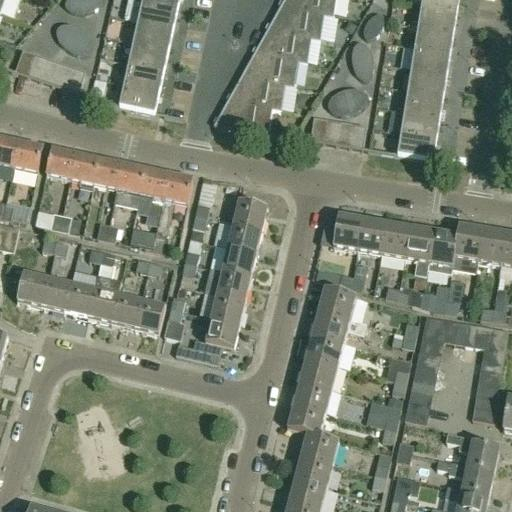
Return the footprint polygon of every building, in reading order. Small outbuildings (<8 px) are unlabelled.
[(81,8),(79,0),(72,0),(72,1),(70,2),(67,4),(75,9),(81,8)] [(143,0),(142,6),(177,14),(180,0),(143,0)] [(333,22),(336,0),(286,0),(278,14),(333,22)] [(423,0),(421,11),(456,17),(459,0),(423,0)] [(98,11),(100,10),(101,8),(102,7),(102,6),(102,5),(102,3),(89,6),(91,16),(94,14),(96,13),(98,11)] [(75,9),(67,4),(66,4),(65,6),(65,7),(64,8),(64,10),(64,11),(65,13),(65,14),(66,15),(67,16),(69,17),(70,17),(75,9)] [(81,8),(83,18),(86,17),(89,17),(91,16),(89,6),(81,8)] [(138,28),(173,35),(177,14),(142,6),(138,28)] [(75,9),(70,17),(73,18),(75,18),(78,18),(80,18),(83,18),(81,8),(75,9)] [(456,17),(421,11),(418,32),(453,38),(456,17)] [(278,14),(265,37),(319,46),(323,22),(332,23),(333,22),(278,14)] [(363,40),(363,42),(364,43),(364,44),(365,45),(366,45),(367,45),(368,45),(371,44),(373,43),(375,42),(377,41),(378,39),(380,37),(381,35),(382,33),(383,30),(383,28),(383,25),(383,23),(382,22),(382,21),(381,20),(380,20),(379,20),(377,20),(374,21),(372,22),(370,24),(369,25),(367,27),(366,29),(365,31),(364,33),(363,35),(363,37),(363,40)] [(138,28),(133,49),(168,56),(173,35),(138,28)] [(67,40),(74,31),(71,31),(68,30),(65,30),(62,30),(61,31),(59,31),(58,32),(57,33),(67,40)] [(74,45),(81,35),(79,34),(76,32),(74,31),(67,40),(74,45)] [(453,38),(418,32),(414,54),(449,59),(453,38)] [(67,40),(57,33),(56,35),(56,36),(56,38),(55,39),(56,41),(57,43),(58,45),(59,48),(60,50),(67,40)] [(81,50),(87,41),(85,39),(83,37),(81,35),(74,45),(81,50)] [(265,37),(252,60),(306,69),(310,45),(319,46),(265,37)] [(67,40),(60,50),(62,52),(64,54),(66,56),(74,45),(67,40)] [(81,50),(90,57),(91,56),(92,55),(92,53),(92,52),(91,49),(90,46),(89,44),(87,41),(81,50)] [(74,45),(66,56),(69,57),(71,58),(74,59),(81,50),(74,45)] [(360,48),(358,48),(357,49),(355,49),(354,50),(353,51),(353,53),(352,54),(360,60),(366,52),(365,50),(364,49),(363,49),(361,48),(360,48)] [(128,70),(163,77),(168,56),(133,49),(128,70)] [(81,50),(74,59),(77,60),(80,61),(82,61),(85,61),(87,60),(88,59),(89,58),(90,57),(81,50)] [(361,65),(372,63),(371,61),(370,59),(369,56),(367,54),(366,52),(360,60),(361,65)] [(360,60),(352,54),(352,57),(351,59),(351,62),(351,64),(351,67),(361,65),(360,60)] [(411,75),(446,81),(449,59),(414,54),(411,75)] [(14,78),(27,83),(34,61),(22,56),(14,78)] [(252,60),(239,84),(293,93),(297,68),(306,70),(306,69),(252,60)] [(27,83),(39,87),(47,65),(34,61),(27,83)] [(363,74),(373,72),(373,69),(372,66),(372,63),(361,65),(363,74)] [(47,65),(39,87),(52,91),(59,69),(47,65)] [(361,65),(351,67),(351,70),(352,73),(353,76),(363,74),(361,65)] [(52,91),(64,96),(72,73),(59,69),(52,91)] [(128,70),(124,91),(159,98),(163,77),(128,70)] [(363,74),(365,86),(366,86),(368,85),(369,84),(370,82),(371,80),(372,78),(372,76),(373,74),(373,72),(363,74)] [(72,73),(64,96),(77,100),(85,78),(72,73)] [(363,74),(353,76),(354,77),(355,79),(356,81),(357,82),(358,84),(360,85),(362,86),(363,86),(365,86),(363,74)] [(446,81),(411,75),(408,96),(443,102),(446,81)] [(239,84),(226,107),(280,116),(284,92),(293,93),(239,84)] [(154,120),(154,119),(159,98),(124,91),(119,113),(154,120)] [(355,105),(352,94),(349,94),(346,95),(344,95),(347,107),(355,105)] [(355,105),(367,101),(366,100),(366,99),(365,98),(363,97),(360,96),(357,95),(355,94),(352,94),(355,105)] [(347,107),(344,95),(342,96),(340,97),(338,98),(336,99),(339,110),(347,107)] [(443,102),(408,96),(404,118),(439,123),(443,102)] [(339,110),(336,99),(334,100),(332,102),(331,104),(329,106),(328,108),(327,110),(327,111),(327,112),(327,113),(339,110)] [(355,105),(358,116),(360,114),(362,113),(364,110),(366,108),(367,106),(367,104),(367,103),(367,101),(355,105)] [(347,107),(351,119),(353,119),(356,117),(358,116),(355,105),(347,107)] [(213,131),(267,140),(271,115),(280,117),(280,116),(226,107),(213,131)] [(339,110),(342,121),(346,120),(351,119),(347,107),(339,110)] [(339,110),(327,113),(328,115),(329,116),(329,117),(332,118),(334,119),(337,120),(339,121),(342,121),(339,110)] [(439,123),(404,118),(401,139),(436,145),(439,123)] [(323,149),(326,126),(313,124),(309,147),(323,149)] [(339,128),(326,126),(323,149),(336,151),(339,128)] [(352,130),(339,128),(336,151),(349,153),(352,130)] [(366,132),(352,130),(349,153),(362,155),(366,132)] [(436,145),(401,139),(397,161),(432,167),(436,145)] [(18,149),(0,145),(0,184),(1,184),(3,173),(12,175),(18,149)] [(42,154),(18,149),(12,175),(37,180),(42,154)] [(75,162),(51,157),(46,182),(70,187),(75,162)] [(99,167),(75,162),(70,187),(93,192),(99,167)] [(99,167),(93,192),(116,197),(122,172),(99,167)] [(122,172),(116,197),(113,210),(137,215),(140,202),(145,177),(122,172)] [(160,224),(163,207),(169,182),(145,177),(140,202),(151,205),(147,221),(159,224),(160,224)] [(167,246),(174,209),(187,212),(193,187),(169,182),(163,207),(160,224),(156,241),(152,258),(161,260),(164,246),(167,246)] [(232,231),(261,238),(267,214),(238,207),(232,231)] [(5,209),(1,226),(11,228),(14,211),(5,209)] [(198,210),(195,223),(207,225),(209,213),(198,210)] [(50,235),(58,237),(62,221),(53,220),(50,235)] [(82,226),(62,221),(58,237),(79,241),(82,226)] [(356,258),(362,225),(338,221),(332,253),(356,258)] [(207,225),(195,223),(192,234),(204,237),(207,225)] [(356,258),(380,262),(385,229),(362,225),(356,258)] [(385,229),(380,262),(404,266),(409,233),(385,229)] [(105,247),(109,231),(100,230),(97,245),(105,247)] [(118,233),(109,231),(105,247),(114,249),(118,233)] [(232,231),(227,254),(256,261),(261,238),(232,231)] [(460,231),(458,241),(454,264),(477,268),(482,235),(460,231)] [(1,256),(13,259),(18,234),(6,232),(1,256)] [(433,237),(409,233),(404,266),(417,268),(414,282),(426,284),(433,237)] [(506,239),(482,235),(477,268),(500,272),(506,239)] [(454,264),(458,241),(433,237),(426,284),(427,276),(451,280),(452,274),(454,264)] [(152,258),(156,241),(154,241),(147,239),(143,255),(152,258)] [(500,272),(511,273),(511,239),(506,239),(500,272)] [(41,258),(54,261),(57,248),(44,246),(41,258)] [(57,248),(54,261),(65,263),(68,251),(57,248)] [(221,278),(250,285),(256,261),(227,254),(221,278)] [(100,271),(103,258),(91,256),(88,268),(100,271)] [(187,257),(185,269),(197,272),(199,260),(187,257)] [(114,261),(103,258),(100,271),(113,273),(114,261)] [(147,281),(150,268),(138,266),(135,278),(147,281)] [(161,270),(150,268),(147,281),(159,284),(161,270)] [(197,272),(185,269),(182,281),(194,285),(197,272)] [(245,308),(250,285),(221,278),(216,301),(245,308)] [(41,314),(48,285),(24,279),(17,308),(41,314)] [(338,292),(349,295),(352,283),(341,280),(338,292)] [(111,330),(118,301),(121,287),(98,282),(95,296),(94,296),(87,325),(111,330)] [(349,295),(361,299),(364,286),(352,283),(349,295)] [(72,290),(48,285),(41,314),(64,319),(72,290)] [(64,319),(87,325),(94,296),(72,290),(64,319)] [(384,305),(396,308),(399,296),(387,293),(384,305)] [(318,318),(350,326),(356,302),(324,294),(318,318)] [(400,296),(399,296),(396,308),(421,315),(423,299),(400,294),(400,296)] [(448,304),(423,299),(421,315),(432,318),(445,320),(447,308),(448,304)] [(141,307),(118,301),(111,330),(134,336),(141,307)] [(216,301),(210,325),(239,332),(245,308),(216,301)] [(171,315),(183,318),(185,306),(174,303),(171,315)] [(141,307),(134,336),(158,341),(165,312),(141,307)] [(458,310),(447,308),(445,320),(456,322),(458,310)] [(480,326),(491,327),(493,316),(481,314),(480,326)] [(171,315),(168,326),(180,329),(183,318),(171,315)] [(493,316),(491,327),(504,329),(505,318),(493,316)] [(367,330),(350,326),(318,318),(312,341),(344,349),(347,337),(364,342),(367,330)] [(425,328),(420,356),(441,361),(444,350),(444,348),(436,346),(440,326),(426,324),(425,328)] [(239,332),(210,325),(204,349),(234,355),(239,332)] [(185,330),(180,329),(168,326),(164,343),(180,347),(185,330)] [(444,348),(444,350),(455,351),(458,329),(440,326),(436,346),(444,348)] [(455,351),(465,353),(468,330),(458,329),(455,351)] [(406,330),(404,340),(416,343),(419,332),(406,330)] [(465,353),(475,354),(478,332),(468,330),(465,353)] [(475,354),(483,356),(484,355),(492,356),(495,335),(478,332),(475,354)] [(503,371),(509,337),(495,335),(492,356),(484,355),(483,356),(482,367),(503,371)] [(402,354),(413,356),(416,343),(404,340),(402,354)] [(306,364),(338,373),(344,349),(312,341),(306,364)] [(420,356),(418,368),(439,372),(441,361),(420,356)] [(299,388),(332,397),(338,373),(306,364),(299,388)] [(482,367),(480,379),(502,383),(503,371),(482,367)] [(418,368),(416,378),(437,382),(439,372),(418,368)] [(397,377),(394,388),(406,391),(409,379),(397,377)] [(416,378),(414,388),(435,392),(437,382),(416,378)] [(480,379),(478,391),(500,395),(502,383),(480,379)] [(293,411),(326,420),(332,397),(299,388),(293,411)] [(391,400),(404,403),(406,391),(394,388),(391,400)] [(414,388),(412,398),(433,402),(435,392),(414,388)] [(500,395),(478,391),(476,404),(498,407),(500,395)] [(410,408),(431,412),(433,402),(412,398),(410,408)] [(511,438),(511,403),(508,403),(503,437),(511,438)] [(476,404),(474,416),(496,419),(498,407),(476,404)] [(410,408),(408,418),(428,422),(431,412),(410,408)] [(320,443),(320,442),(326,420),(293,411),(287,435),(307,440),(320,443)] [(472,427),(494,430),(496,419),(474,416),(472,427)] [(406,427),(426,431),(428,422),(408,418),(406,427)] [(387,423),(384,435),(396,438),(398,426),(387,423)] [(396,438),(384,435),(382,447),(394,449),(396,438)] [(301,463),(333,472),(340,448),(320,442),(320,443),(307,440),(301,463)] [(439,467),(495,479),(500,455),(472,449),(472,445),(448,440),(446,449),(460,452),(459,457),(469,459),(466,472),(439,466),(439,467)] [(400,449),(398,458),(412,461),(414,451),(400,449)] [(396,467),(396,468),(410,470),(412,461),(398,458),(396,467)] [(295,486),(327,495),(333,472),(301,463),(295,486)] [(461,496),(490,503),(495,479),(439,467),(437,474),(450,477),(449,482),(464,485),(461,496)] [(377,470),(374,482),(386,485),(389,473),(377,470)] [(372,494),(383,496),(386,485),(374,482),(372,494)] [(392,506),(406,509),(408,502),(418,504),(421,488),(411,486),(398,483),(392,506)] [(288,509),(298,511),(322,511),(327,495),(295,486),(288,509)] [(457,511),(487,511),(490,503),(461,496),(448,493),(445,505),(459,508),(457,511)]
